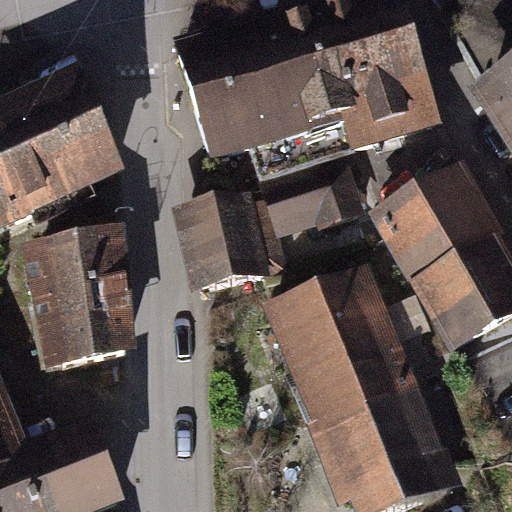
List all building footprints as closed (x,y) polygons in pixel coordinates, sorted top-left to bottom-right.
[(395,0),(377,0),(181,62),(213,164),(306,134),(316,166),(436,128),(395,0)] [(81,86),(0,121),(0,227),(120,175),(81,86)] [(511,88),(495,99),(511,124),(511,88)] [(361,172),(276,196),(290,245),(374,221),(361,172)] [(511,275),(455,176),(379,219),(455,352),(511,319),(511,275)] [(267,196),(188,217),(210,299),(289,278),(267,196)] [(121,237),(25,251),(46,376),(129,360),(121,237)] [(365,277),(275,312),(353,511),(409,511),(451,496),(365,277)] [(0,511),(100,511),(125,503),(99,438),(51,457),(3,350),(0,351),(0,511)]
